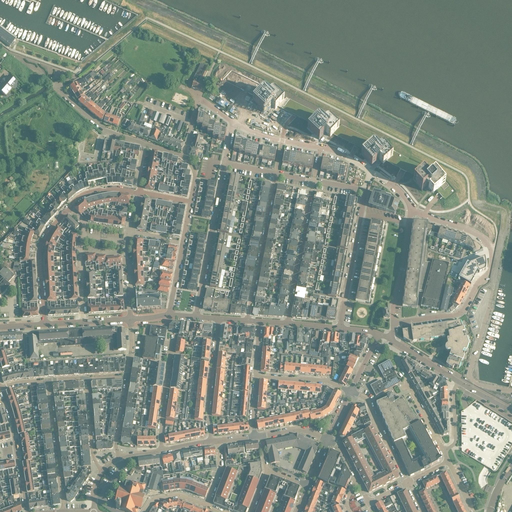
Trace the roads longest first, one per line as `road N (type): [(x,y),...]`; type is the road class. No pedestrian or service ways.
road 1 (unclassified): [(394,323),(458,313),(489,270),(482,237),(410,210)]
road 2 (residential): [(224,164),(195,316)]
road 3 (residential): [(246,320),(275,174)]
road 4 (residential): [(314,180),(286,322)]
road 5 (residential): [(339,328),(365,189)]
road 6 (unclassified): [(492,290),(469,374),(511,391)]
road 7 (residential): [(47,381),(63,511)]
road 8 (residential): [(44,323),(40,243),(69,207)]
road 9 (residential): [(210,441),(217,318)]
